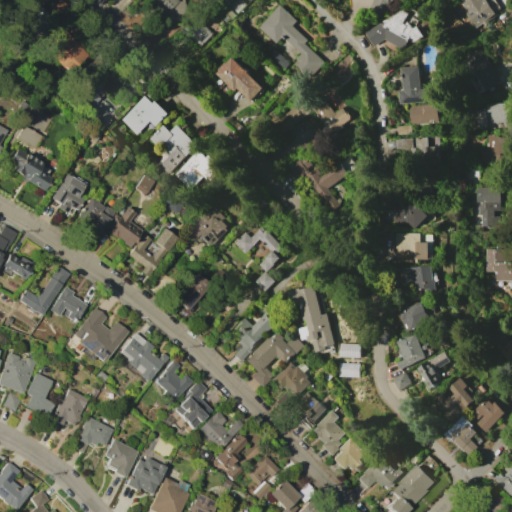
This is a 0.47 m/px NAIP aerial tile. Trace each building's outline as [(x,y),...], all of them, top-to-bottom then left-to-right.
[(43,0),(39,4),(48,14),(28,31),(15,16),(28,4),(24,0),(43,0)] [(155,0),(163,10),(160,23),(175,22),(180,0),(155,0)] [(224,23),(247,0),(214,0),(208,6),(224,23)] [(391,0),(383,17),(368,10),(373,0),(391,0)] [(459,0),(486,0),(497,15),(483,24),(482,23),(475,28),(463,12),(466,10),(459,0)] [(279,4),(296,21),(292,25),(307,40),(304,43),(324,62),(309,78),(296,66),(299,62),(295,59),(300,53),(282,36),(275,43),(258,27),(279,4)] [(363,30),(373,46),(384,40),(403,50),(408,40),(414,42),(423,36),(416,26),(412,28),(405,19),(408,13),(401,9),(363,30)] [(186,30),(200,45),(212,33),(198,19),(186,30)] [(64,32),(87,54),(69,72),(47,49),(64,32)] [(485,54),(471,62),(488,90),(502,82),(485,54)] [(219,70),(218,69),(225,61),(227,63),(233,56),(264,87),(251,101),(238,87),(234,91),(216,73),(219,70)] [(402,69),(419,67),(422,88),(433,86),(435,101),(400,105),(398,91),(404,90),(402,69)] [(90,88),(100,97),(95,102),(106,112),(105,114),(112,121),(106,128),(77,102),(90,88)] [(289,132),(313,116),(325,136),(352,119),(344,107),(336,112),(322,90),(279,117),(289,132)] [(144,95),(152,103),(155,101),(167,114),(154,127),(149,121),(135,135),(119,119),(144,95)] [(19,101),(26,104),(22,111),(16,108),(19,101)] [(474,103),(507,103),(508,128),(475,129),(474,103)] [(437,105),(438,122),(409,125),(408,108),(437,105)] [(162,124),(170,131),(177,124),(197,144),(180,162),(179,161),(165,175),(156,167),(170,152),(162,145),(159,148),(148,138),(162,124)] [(22,125),(39,136),(32,148),(15,138),(22,125)] [(479,149),(481,150),(485,135),(487,135),(487,134),(511,139),(511,160),(505,159),(504,163),(496,162),(497,157),(491,155),(489,163),(476,160),(479,149)] [(438,135),(440,160),(409,163),(408,147),(395,148),(394,139),(438,135)] [(14,148),(22,153),(23,153),(39,163),(38,164),(48,170),(44,176),(48,178),(41,190),(25,181),(24,183),(15,177),(17,174),(11,170),(15,164),(7,159),(14,148)] [(297,175),(304,176),(329,212),(342,203),(342,202),(337,205),(330,188),(359,167),(351,155),(321,174),(306,153),(290,165),(297,175)] [(204,179),(220,173),(214,159),(199,165),(204,179)] [(63,173),(72,179),(73,176),(83,182),(75,196),(80,199),(73,209),(68,206),(64,212),(63,212),(53,206),(55,202),(48,197),(63,173)] [(152,181),(142,194),(132,187),(142,173),(152,181)] [(477,187),(503,187),(503,210),(496,210),(496,216),(504,216),(504,226),(481,226),(481,215),(477,214),(477,187)] [(88,196),(96,201),(95,202),(102,207),(103,205),(112,211),(96,234),(85,227),(88,223),(75,215),(88,196)] [(172,200),(180,206),(173,214),(166,208),(172,200)] [(415,200),(429,213),(415,229),(401,215),(415,200)] [(212,205),(223,214),(220,218),(228,226),(226,228),(228,230),(219,240),(215,237),(207,245),(195,234),(200,229),(194,224),(212,205)] [(113,213),(117,217),(125,206),(133,212),(127,221),(140,230),(127,247),(121,243),(122,241),(115,236),(114,238),(107,232),(109,228),(105,225),(113,213)] [(14,233),(0,256),(0,230),(2,226),(14,233)] [(141,234),(148,239),(140,249),(150,257),(157,246),(151,241),(161,227),(174,237),(145,276),(138,272),(142,267),(137,263),(135,266),(130,262),(132,259),(125,254),(141,234)] [(244,231),(250,237),(261,227),(265,231),(266,230),(284,249),(281,252),(280,251),(277,254),(280,257),(266,272),(258,264),(271,251),(259,239),(244,253),(233,241),(244,231)] [(394,232),(431,233),(431,243),(427,243),(427,259),(418,259),(418,263),(394,262),(394,232)] [(496,249),(496,245),(503,245),(503,248),(511,248),(511,279),(494,279),(494,272),(486,271),(486,249),(496,249)] [(0,263),(6,253),(16,259),(18,256),(30,263),(29,266),(30,267),(22,279),(0,265),(0,263)] [(397,268),(431,264),(434,289),(416,291),(415,280),(399,282),(397,268)] [(22,289),(34,297),(56,266),(67,273),(38,315),(32,311),(32,312),(27,308),(27,307),(15,299),(22,289)] [(265,271),(256,280),(266,290),(275,281),(265,271)] [(195,273),(207,284),(185,310),(172,299),(195,273)] [(314,285),(321,314),(326,312),(334,343),(324,345),(325,349),(314,351),(311,340),(309,341),(308,337),(300,339),(297,327),(307,325),(305,319),(303,319),(301,311),(303,310),(298,289),(314,285)] [(63,286),(71,292),(69,295),(84,304),(72,322),(64,316),(67,311),(62,307),(56,315),(47,309),(63,286)] [(406,309),(405,307),(415,302),(416,304),(421,302),(430,322),(415,328),(415,329),(410,331),(409,329),(405,331),(397,313),(406,309)] [(93,306),(104,316),(98,323),(106,329),(113,321),(126,331),(100,362),(75,341),(77,338),(71,333),(93,306)] [(240,346),(236,342),(239,339),(232,332),(239,325),(237,324),(243,317),(252,325),(264,313),(275,323),(238,361),(232,355),(240,346)] [(7,315),(12,318),(8,324),(3,321),(7,315)] [(274,329),(283,338),(281,339),(285,343),(293,335),(303,345),(295,354),(294,353),(284,363),(276,355),(264,367),(272,374),(260,387),(249,376),(254,371),(243,360),(274,329)] [(402,354),(396,341),(414,333),(425,357),(398,369),(393,358),(402,354)] [(129,337),(139,345),(143,340),(150,346),(147,351),(155,358),(160,352),(166,357),(145,381),(137,375),(142,369),(136,364),(132,368),(125,362),(129,357),(119,349),(129,337)] [(511,339),(511,365),(499,352),(511,339)] [(360,357),(339,356),(339,343),(360,344),(360,357)] [(429,361),(428,360),(444,351),(449,361),(435,369),(443,384),(429,391),(416,368),(429,361)] [(0,368),(7,352),(17,356),(16,359),(24,363),(26,357),(33,361),(20,394),(0,385),(0,368)] [(171,359),(177,365),(170,372),(177,379),(182,374),(189,381),(172,399),(153,381),(162,371),(161,370),(171,359)] [(289,361),(295,367),(300,362),(307,368),(303,372),(307,377),(306,378),(310,382),(296,396),(289,388),(286,390),(283,387),(281,389),(271,379),(289,361)] [(359,377),(338,376),(339,363),(360,363),(359,377)] [(98,370),(105,377),(100,383),(93,376),(98,370)] [(28,396),(23,393),(33,372),(50,381),(41,398),(50,403),(43,416),(23,406),(28,396)] [(392,378),(398,390),(411,384),(405,372),(392,378)] [(453,394),(448,388),(460,377),(467,385),(463,389),(473,400),(466,406),(467,408),(451,422),(445,414),(449,411),(442,403),(453,394)] [(183,398),(181,396),(187,391),(186,389),(195,380),(203,388),(195,396),(208,410),(190,428),(171,409),(183,398)] [(64,387),(86,399),(81,407),(80,407),(76,415),(77,417),(76,420),(73,421),(71,425),(62,420),(59,424),(48,418),(64,387)] [(307,390),(326,409),(311,424),(292,405),(307,390)] [(283,391),(292,400),(282,410),(273,401),(283,391)] [(7,392),(19,398),(12,411),(1,405),(7,392)] [(480,404),(479,404),(481,402),(483,403),(487,400),(491,404),(494,401),(502,410),(504,412),(484,431),(476,423),(483,416),(482,415),(477,419),(471,413),(480,404)] [(214,409),(222,417),(221,418),(223,420),(218,425),(224,430),(235,419),(241,424),(217,449),(196,429),(214,409)] [(330,410),(338,417),(333,422),(344,433),(337,440),(341,444),(329,456),(318,445),(325,438),(320,433),(325,428),(318,422),(330,410)] [(74,439),(73,438),(84,415),(110,429),(102,446),(94,442),(93,445),(86,442),(81,452),(70,447),(74,439)] [(458,427),(460,430),(467,423),(476,432),(469,439),(477,447),(469,456),(449,437),(458,427)] [(236,434),(245,443),(231,456),(234,460),(232,463),(240,470),(230,480),(224,474),(231,468),(228,465),(226,467),(223,464),(221,466),(213,457),(236,434)] [(351,437),(367,453),(361,459),(364,462),(354,472),(349,467),(347,469),(343,465),(339,469),(329,458),(351,437)] [(110,438),(135,451),(122,477),(111,472),(112,469),(104,464),(107,458),(101,455),(110,438)] [(201,448),(209,456),(203,463),(195,455),(201,448)] [(262,453),(276,469),(269,476),(266,473),(254,484),(242,472),(262,453)] [(499,473),(502,476),(511,466),(511,458),(509,456),(511,453),(511,493),(509,496),(492,480),(499,473)] [(365,470),(380,455),(396,471),(399,468),(402,472),(385,489),(380,485),(378,487),(371,481),(365,488),(356,479),(365,470)] [(136,459),(142,461),(144,457),(163,467),(149,494),(136,488),(135,490),(123,484),(136,459)] [(0,468),(6,461),(17,470),(9,480),(19,488),(23,483),(30,489),(14,510),(0,498),(0,468)] [(395,497),(389,491),(416,464),(434,482),(403,511),(391,511),(385,506),(395,497)] [(160,481),(159,480),(161,476),(175,483),(177,479),(187,484),(184,492),(186,493),(176,511),(151,511),(145,509),(160,481)] [(222,478),(230,482),(226,489),(219,485),(222,478)] [(281,479),(298,496),(291,503),(295,508),(291,511),(277,511),(281,508),(267,493),(281,479)] [(262,480),(268,487),(257,498),(250,492),(262,480)] [(26,511),(33,507),(27,498),(39,490),(46,500),(39,504),(45,511),(51,509),(53,511),(26,511)] [(183,511),(189,500),(191,501),(196,493),(214,502),(212,505),(214,506),(210,511),(183,511)] [(294,511),(307,499),(320,511),(294,511)]
